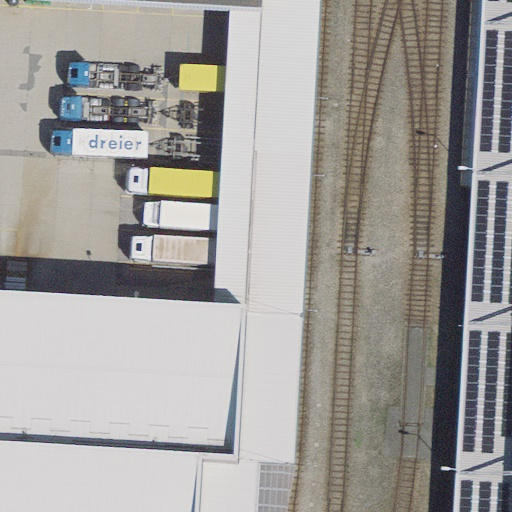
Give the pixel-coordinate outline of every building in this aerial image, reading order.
[(259,0),(106,0),(228,7),(259,9),(259,0)] [(322,0),(259,0),(259,9),(228,7),(212,304),(242,306),(234,450),(257,451),(296,453),(322,0)] [(511,511),(511,0),(479,0),(450,511),(511,511)] [(212,304),(0,292),(0,511),(194,511),(199,462),(236,464),(234,450),(242,306),(212,304)] [(236,464),(199,462),(194,511),(290,511),(296,453),(257,451),(234,450),(236,464)]
